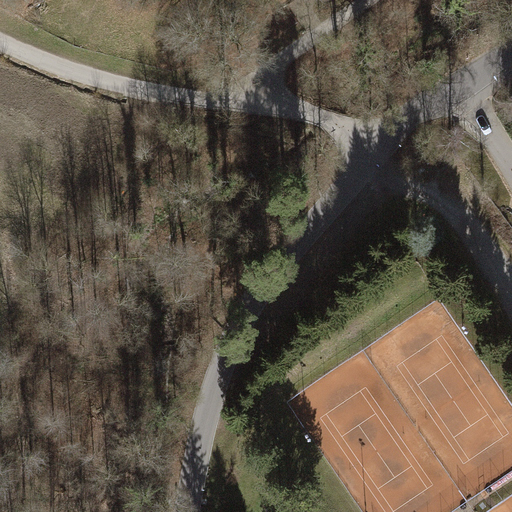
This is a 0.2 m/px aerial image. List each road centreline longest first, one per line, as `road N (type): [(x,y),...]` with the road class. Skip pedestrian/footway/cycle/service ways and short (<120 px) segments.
road 1 (residential): [(511,51),(393,132),(253,294),(220,354),(183,511)]
road 2 (track): [(377,149),(309,113),(150,92),(59,69),(0,42)]
